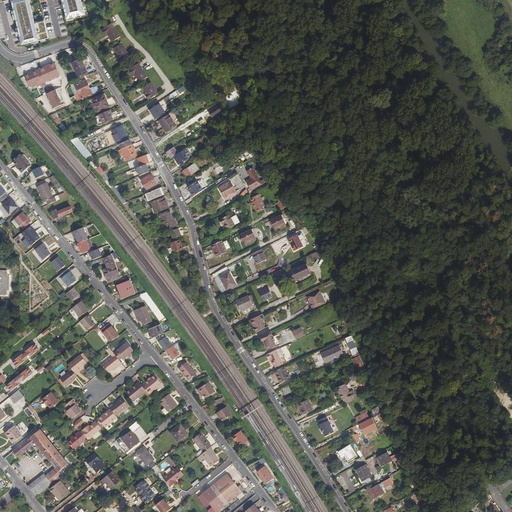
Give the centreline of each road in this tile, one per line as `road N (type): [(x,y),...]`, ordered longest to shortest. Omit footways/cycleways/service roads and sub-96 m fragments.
road 1 (residential): [(0,46),(21,60),(67,43),(93,56),(186,211),(212,303),(348,511)]
road 2 (residential): [(0,165),(154,355)]
road 3 (residential): [(154,355),(274,511)]
